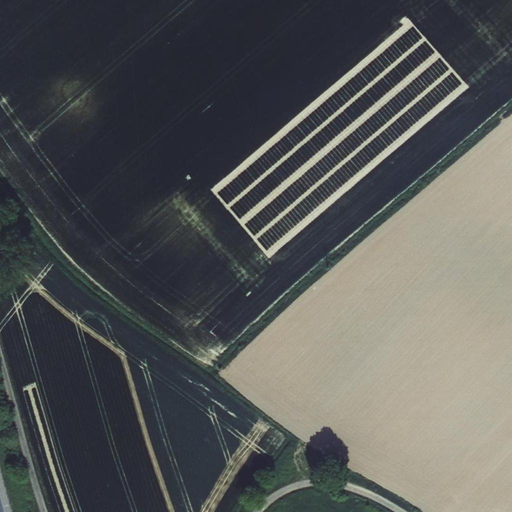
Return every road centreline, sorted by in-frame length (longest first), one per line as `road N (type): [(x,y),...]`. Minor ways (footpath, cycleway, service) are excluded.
road 1 (track): [(44,511),(0,358)]
road 2 (track): [(399,511),(363,491),(323,483),(287,489),(257,511)]
